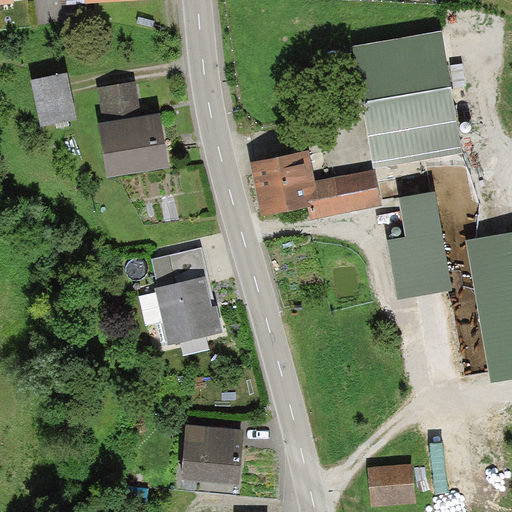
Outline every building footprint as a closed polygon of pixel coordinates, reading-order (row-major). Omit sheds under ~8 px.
[(439,34),(353,49),(375,169),(461,153),(439,34)] [(31,83),(41,127),(76,120),(67,75),(31,83)] [(103,125),(142,118),(136,84),(97,91),(103,125)] [(103,125),(98,126),(108,180),(169,169),(160,115),(142,118),(103,125)] [(284,159),(250,166),(261,220),(309,210),(316,190),(315,183),(309,154),(284,159)] [(374,170),(315,183),(316,190),(309,210),(311,221),(381,206),(374,170)] [(434,195),(400,201),(407,239),(386,243),(397,302),(452,292),(434,195)] [(511,244),(470,250),(490,391),(511,387),(511,244)] [(152,260),(159,290),(208,277),(201,248),(152,260)] [(159,290),(155,291),(170,347),(224,333),(217,307),(214,308),(213,305),(210,294),(213,294),(208,277),(159,290)] [(243,433),(186,429),(182,480),(239,485),(241,456),(243,433)] [(409,466),(367,472),(372,509),(415,503),(409,466)]
